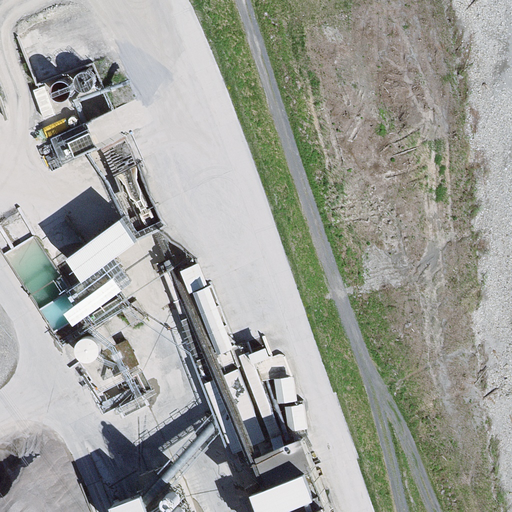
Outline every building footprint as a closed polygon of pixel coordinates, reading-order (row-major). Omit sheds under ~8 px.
[(73,238),(90,269),(147,237),(130,206),(73,238)] [(90,310),(134,281),(120,259),(75,287),(90,310)] [(128,338),(105,349),(118,374),(140,363),(128,338)] [(335,511),(306,435),(272,449),(241,368),(209,379),(234,448),(252,441),(272,480),(261,484),(270,510),(286,504),(288,511),(335,511)] [(178,499),(180,499),(182,499),(184,498),(185,496),(186,493),(186,491),(186,489),(184,487),(182,486),(179,485),(177,485),(175,487),(173,488),(172,490),(172,493),(172,495),(174,497),(175,498),(178,499)] [(156,511),(148,489),(116,502),(120,511),(156,511)] [(189,511),(190,511),(191,509),(191,506),(190,504),(189,502),(186,501),(184,500),(182,501),(179,502),(178,504),(177,506),(177,508),(177,510),(178,511),(189,511)]
